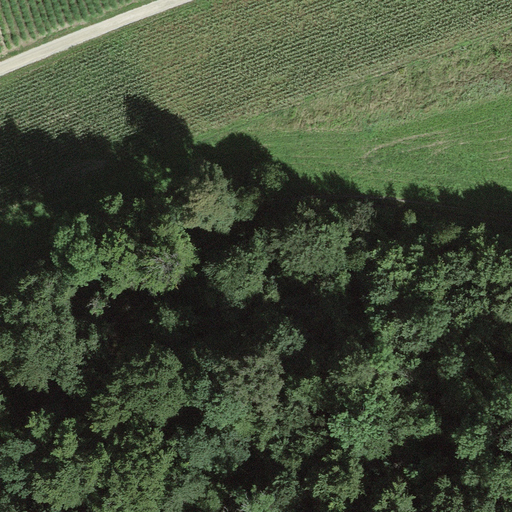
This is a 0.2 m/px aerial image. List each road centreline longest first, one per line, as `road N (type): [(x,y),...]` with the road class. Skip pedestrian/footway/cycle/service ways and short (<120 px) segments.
road 1 (track): [(0,511),(19,453),(66,379),(187,253),(236,216),(331,195),(511,222)]
road 2 (track): [(0,68),(168,0)]
